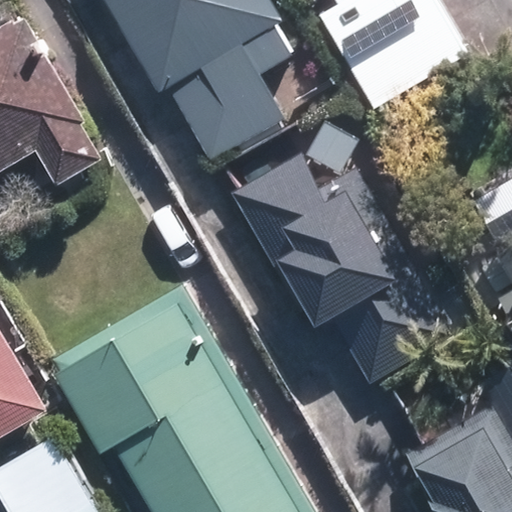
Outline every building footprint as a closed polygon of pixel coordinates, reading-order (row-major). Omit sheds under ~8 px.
[(292,117),(265,70),(299,52),(283,23),(287,21),(275,0),(109,0),(162,92),(173,87),(215,160),(292,117)] [(471,50),(442,0),(344,0),(345,1),(327,11),(380,104),(471,50)] [(108,158),(87,122),(89,121),(26,11),(0,26),(0,171),(40,148),(61,185),(108,158)] [(333,312),(375,383),(458,335),(360,165),(325,185),(304,150),(235,190),(276,260),(278,259),(315,322),(333,312)] [(511,247),(501,254),(511,273),(511,293),(504,298),(511,312),(511,247)] [(322,511),(189,282),(58,357),(65,369),(59,372),(104,451),(118,442),(158,511),(322,511)] [(0,438),(55,407),(0,313),(0,438)] [(511,511),(511,423),(499,402),(410,453),(434,492),(430,494),(438,509),(432,511),(511,511)] [(105,511),(59,431),(0,465),(0,487),(14,511),(105,511)]
